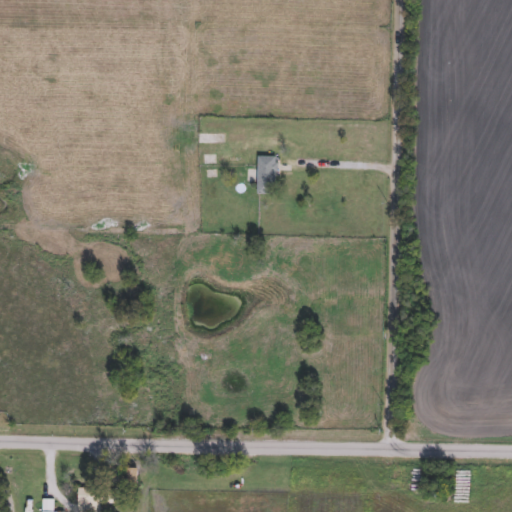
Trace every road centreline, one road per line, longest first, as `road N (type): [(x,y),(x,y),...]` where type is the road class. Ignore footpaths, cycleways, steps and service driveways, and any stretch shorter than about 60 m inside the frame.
road 1 (residential): [(511,449),(0,441)]
road 2 (residential): [(389,448),(399,0)]
